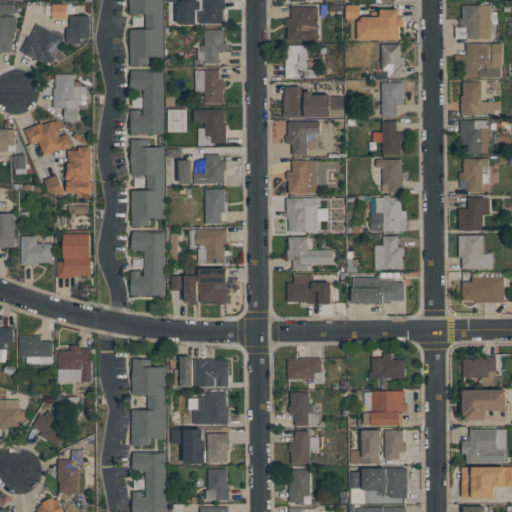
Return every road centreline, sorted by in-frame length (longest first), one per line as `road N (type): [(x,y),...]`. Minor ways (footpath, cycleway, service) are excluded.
road 1 (residential): [(112,0),(106,41),(116,95),(107,154),(115,201),(108,257),(120,306),(110,340),(117,408),(110,463),(117,511)]
road 2 (residential): [(0,287),(115,323),(258,333),(511,333)]
road 3 (residential): [(432,0),(437,511)]
road 4 (residential): [(256,0),(258,511)]
